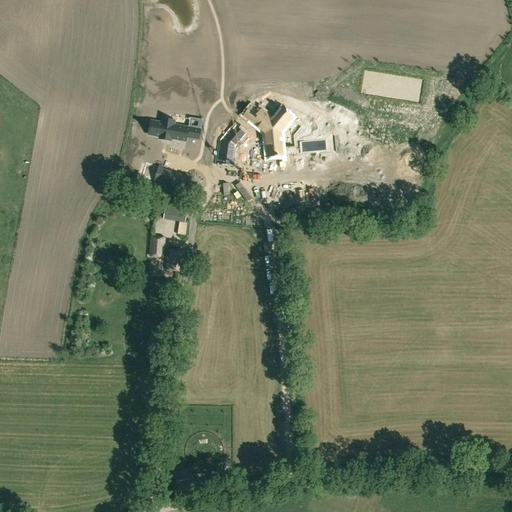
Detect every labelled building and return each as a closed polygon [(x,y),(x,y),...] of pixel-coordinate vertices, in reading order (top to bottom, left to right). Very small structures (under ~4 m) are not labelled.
[(253,122),(266,133),(266,139),(267,139),(268,144),(267,145),(268,156),(282,155),(281,143),(279,143),(278,138),(281,138),(280,132),(292,118),(283,111),(272,124),(268,120),(270,117),(262,111),(257,116),(256,115),(255,117),(256,118),(253,122)] [(162,123),(151,121),(150,128),(149,128),(149,131),(149,135),(160,137),(159,139),(171,141),(172,139),(186,141),(187,137),(198,140),(200,130),(174,125),(175,121),(163,119),(162,123)] [(221,141),(218,162),(233,165),(234,158),(232,158),(233,146),(244,133),(236,127),(234,130),(231,129),(221,141)] [(250,161),(251,183),(271,183),(270,160),(250,161)] [(185,192),(190,177),(184,175),(183,177),(161,170),(161,168),(157,167),(152,182),(185,192)] [(259,197),(259,203),(264,202),(264,188),(251,189),(252,197),(259,197)] [(166,208),(164,220),(180,223),(185,224),(188,211),(166,208)] [(167,270),(181,271),(182,252),(165,250),(165,237),(151,236),(149,257),(163,258),(163,257),(168,258),(167,270)] [(224,464),(217,464),(218,470),(214,470),(215,480),(225,480),(224,464)] [(192,470),(172,473),(175,491),(195,488),(192,470)]
